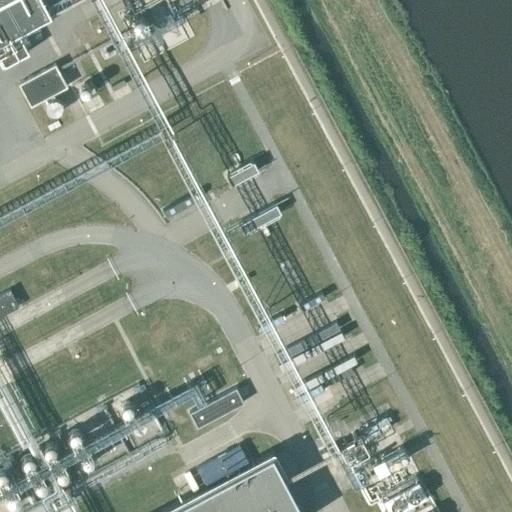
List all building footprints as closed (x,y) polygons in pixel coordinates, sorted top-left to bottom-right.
[(0,0),(0,38),(6,35),(50,12),(43,0),(0,0)] [(81,4),(80,0),(62,0),(63,8),(74,8),(74,4),(81,4)] [(18,82),(30,105),(67,86),(55,63),(18,82)] [(253,161),(227,175),(231,184),(258,170),(253,161)] [(276,203),(238,223),(243,232),(281,212),(276,203)] [(0,293),(0,315),(18,307),(9,289),(0,293)] [(235,386),(188,411),(197,427),(243,402),(235,386)] [(116,406),(113,408),(111,412),(112,417),(115,420),(119,421),(123,420),(126,417),(127,412),(125,408),(121,406),(116,406)] [(67,431),(64,433),(62,437),(63,442),(65,445),(70,446),(74,445),(77,442),(78,437),(76,433),(72,431),(67,431)] [(40,446),(36,449),(35,453),(35,457),(38,461),(43,462),(47,461),(50,457),(50,453),(48,449),(45,446),(40,446)] [(302,511),(271,453),(161,511),(302,511)] [(77,455),(73,457),(72,461),(72,466),(75,469),(80,470),(84,469),(87,466),(87,461),(86,457),(82,455),(77,455)] [(20,458),(16,460),(14,464),(15,469),(18,472),(22,473),(27,472),(30,469),(30,464),(28,460),(24,458),(20,458)] [(386,511),(436,511),(397,460),(391,465),(390,464),(365,483),(386,511)] [(52,470),(48,472),(47,476),(47,481),(50,484),(55,486),(59,484),(62,481),(62,476),(61,472),(57,470),(52,470)] [(31,480),(28,483),(26,487),(27,491),(30,495),(34,496),(38,494),(41,491),(42,487),(40,482),(36,480),(31,480)]
